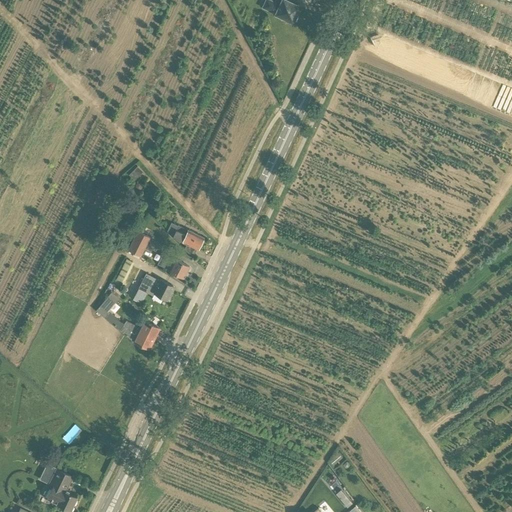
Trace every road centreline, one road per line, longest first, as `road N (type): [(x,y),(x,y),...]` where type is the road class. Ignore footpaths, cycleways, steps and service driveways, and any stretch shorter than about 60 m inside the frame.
road 1 (primary): [(106,511),(349,0)]
road 2 (track): [(281,511),(511,177)]
